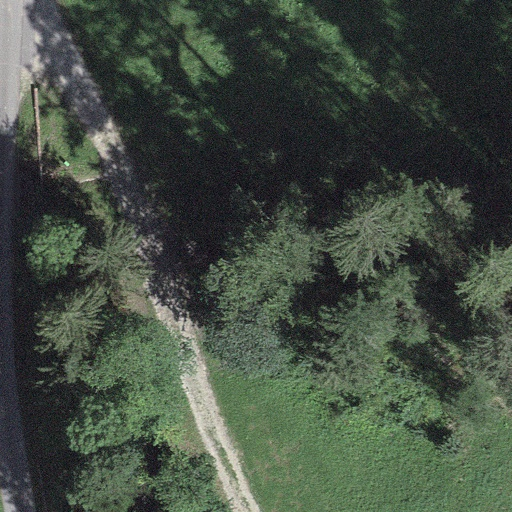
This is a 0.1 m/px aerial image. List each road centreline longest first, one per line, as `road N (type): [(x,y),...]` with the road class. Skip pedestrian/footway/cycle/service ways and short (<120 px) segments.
road 1 (track): [(241,511),(85,107),(31,0)]
road 2 (unclassified): [(8,0),(0,198)]
road 3 (unclassified): [(0,330),(20,511)]
